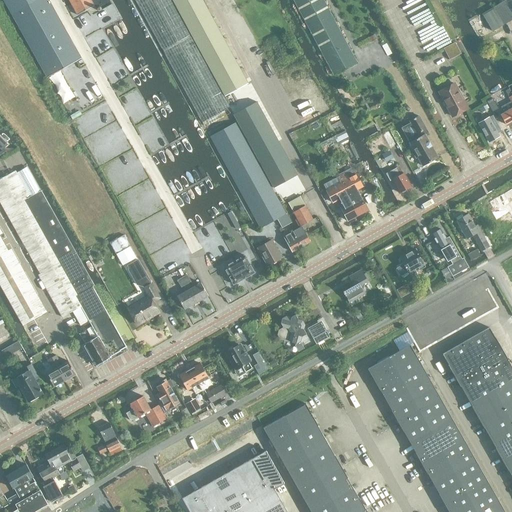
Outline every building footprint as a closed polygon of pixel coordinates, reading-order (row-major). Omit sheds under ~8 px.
[(2,0),(47,78),(81,58),(48,0),(2,0)] [(68,0),(77,15),(95,5),(91,0),(68,0)] [(172,0),(225,96),(248,84),(202,0),(172,0)] [(293,0),(331,71),(354,58),(322,0),(293,0)] [(511,0),(505,0),(482,14),(493,31),(511,19),(511,0)] [(375,33),(368,36),(371,42),(378,39),(375,33)] [(453,39),(442,45),(450,59),(461,53),(453,39)] [(453,117),(468,109),(454,84),(439,92),(453,117)] [(493,112),(498,108),(492,98),(487,102),(493,112)] [(257,102),(233,115),(273,188),(297,175),(257,102)] [(478,108),(483,117),(491,112),(486,104),(478,108)] [(419,116),(410,121),(410,122),(410,121),(418,135),(411,140),(412,141),(409,143),(410,143),(414,150),(412,151),(416,158),(418,157),(422,165),(423,166),(438,157),(437,157),(422,131),(426,128),(425,128),(419,117),(419,116)] [(499,136),(488,118),(479,123),(489,142),(499,136)] [(236,122),(210,136),(260,228),(277,219),(282,228),(292,222),(287,213),(286,214),(236,122)] [(345,130),(335,135),(339,142),(349,137),(345,130)] [(389,151),(382,154),(386,162),(393,158),(389,151)] [(26,167),(15,173),(29,197),(40,191),(26,167)] [(390,181),(392,180),(400,194),(411,187),(403,173),(402,174),(398,167),(386,174),(390,181)] [(94,286),(41,190),(40,191),(29,197),(15,173),(15,171),(0,179),(0,202),(64,316),(72,312),(81,307),(98,297),(92,286),(94,286)] [(340,183),(357,216),(367,211),(356,190),(362,187),(356,175),(340,183)] [(347,221),(357,216),(340,183),(326,191),(332,203),(340,199),(343,206),(340,208),(347,221)] [(499,199),(491,204),(503,226),(511,220),(511,202),(506,192),(497,197),(499,199)] [(301,227),(301,226),(312,220),(305,206),(293,213),(297,219),(294,220),(299,228),(301,227)] [(231,211),(227,214),(236,229),(240,227),(231,211)] [(477,225),(475,226),(468,214),(456,220),(467,239),(473,235),(482,251),(489,247),(477,225)] [(301,247),(309,241),(301,227),(299,228),(292,232),(301,247)] [(442,247),(439,248),(446,260),(449,259),(451,263),(446,266),(454,280),(470,271),(463,258),(461,259),(448,236),(445,238),(440,229),(431,234),(439,247),(441,245),(442,247)] [(292,252),(301,247),(292,232),(284,237),(292,252)] [(122,266),(136,258),(124,235),(110,243),(122,266)] [(0,284),(23,326),(25,325),(43,314),(40,309),(43,308),(41,305),(39,306),(0,236),(0,284)] [(258,248),(267,265),(281,258),(272,240),(258,248)] [(471,253),(468,255),(471,261),(481,256),(477,248),(470,253),(471,253)] [(400,258),(403,265),(396,269),(400,276),(408,272),(417,267),(419,271),(425,267),(415,249),(400,258)] [(234,284),(254,273),(245,255),(224,267),(234,284)] [(137,325),(147,320),(147,319),(149,317),(150,318),(159,313),(153,303),(160,299),(152,284),(151,285),(150,283),(151,282),(138,260),(127,266),(129,268),(128,270),(137,285),(142,285),(148,295),(127,307),(137,325)] [(365,294),(360,285),(367,281),(361,270),(348,277),(353,286),(342,292),(349,303),(365,294)] [(182,278),(196,303),(208,296),(200,283),(191,288),(188,284),(191,282),(187,275),(182,278)] [(184,310),(196,303),(182,278),(177,280),(181,288),(184,286),(186,291),(177,296),(184,310)] [(404,285),(396,289),(400,295),(408,291),(404,285)] [(85,344),(84,344),(95,365),(121,351),(120,350),(127,347),(98,297),(81,307),(89,321),(92,326),(87,329),(79,334),(85,344)] [(81,307),(72,312),(80,326),(89,321),(81,307)] [(295,315),(291,317),(286,316),(282,318),(280,323),(283,328),(278,330),(277,335),(279,339),(284,341),(289,338),(291,342),(296,344),(300,342),(301,343),(308,339),(306,334),(303,330),(305,325),(302,320),(298,319),(295,315)] [(321,321),(307,328),(316,344),(329,337),(321,321)] [(495,338),(489,327),(442,354),(448,364),(448,365),(460,386),(461,386),(472,406),(484,428),(496,448),(495,448),(496,448),(508,470),(508,469),(511,476),(511,367),(507,359),(508,359),(496,337),(495,338)] [(1,351),(5,358),(22,348),(18,341),(1,351)] [(230,362),(238,376),(252,369),(248,363),(249,362),(239,344),(234,348),(232,347),(228,349),(228,351),(226,352),(232,361),(230,362)] [(505,511),(487,481),(410,345),(368,369),(380,390),(392,410),(391,410),(404,432),(415,452),(427,474),(428,473),(439,494),(449,511),(505,511)] [(254,366),(258,374),(268,368),(258,352),(253,355),(258,364),(254,366)] [(52,358),(64,381),(70,377),(71,378),(74,376),(74,375),(75,375),(68,361),(59,366),(58,363),(60,362),(56,355),(52,358)] [(54,387),(56,386),(60,384),(60,383),(64,381),(52,358),(47,360),(51,367),(53,366),(54,369),(46,373),(54,387)] [(269,363),(272,368),(278,365),(275,359),(269,363)] [(190,371),(201,391),(207,387),(204,382),(209,379),(200,363),(199,364),(197,364),(192,367),(193,369),(190,371)] [(19,386),(21,389),(29,402),(43,394),(34,380),(39,378),(31,364),(26,367),(28,371),(12,380),(16,387),(19,386)] [(201,391),(190,371),(187,372),(186,370),(181,373),(180,375),(179,376),(187,391),(193,388),(196,394),(201,391)] [(167,382),(157,387),(159,392),(157,393),(157,394),(155,395),(165,413),(171,410),(169,408),(179,402),(167,382)] [(205,394),(210,403),(227,393),(222,385),(205,394)] [(153,426),(167,418),(159,404),(152,408),(153,411),(152,412),(143,396),(130,403),(133,409),(126,413),(130,420),(137,417),(141,415),(141,416),(144,415),(144,414),(145,413),(153,426)] [(195,399),(186,404),(191,413),(200,408),(195,399)] [(263,428),(311,511),(367,511),(359,498),(347,478),(348,477),(335,456),(318,425),(306,404),(263,428)] [(99,428),(106,444),(97,448),(100,454),(108,450),(109,452),(119,448),(114,436),(108,423),(99,428)] [(54,450),(63,465),(69,462),(74,471),(80,467),(83,471),(89,468),(81,455),(76,458),(72,451),(68,453),(64,445),(54,450)] [(45,482),(53,478),(63,472),(63,468),(62,466),(63,465),(54,450),(45,455),(50,463),(46,465),(45,463),(37,468),(45,481),(45,482)] [(214,480),(182,498),(190,511),(287,511),(275,489),(284,484),(284,483),(266,451),(214,480)] [(26,464),(15,471),(5,476),(13,489),(14,488),(32,478),(33,477),(26,464)] [(34,511),(48,505),(32,478),(14,488),(17,494),(12,497),(16,503),(15,504),(18,509),(12,511),(34,511)] [(53,478),(45,482),(45,481),(41,483),(52,502),(63,496),(53,478)] [(73,485),(69,487),(72,494),(77,492),(74,485),(73,485)] [(4,494),(2,495),(0,490),(0,500),(3,507),(10,504),(4,494)]
